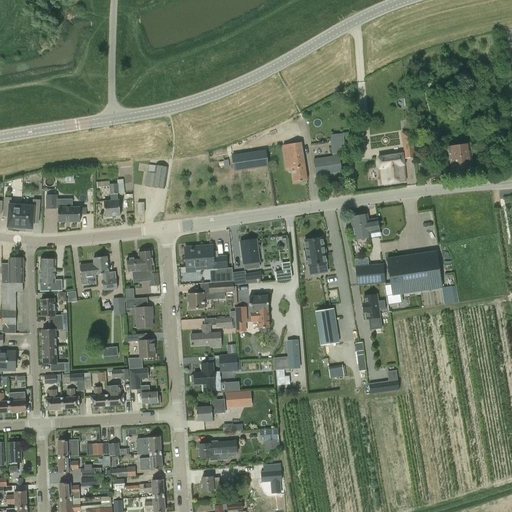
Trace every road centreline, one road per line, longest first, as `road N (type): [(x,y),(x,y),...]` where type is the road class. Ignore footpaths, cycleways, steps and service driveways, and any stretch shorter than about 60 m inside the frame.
road 1 (tertiary): [(0,137),(179,107),(407,0)]
road 2 (residential): [(164,229),(511,182)]
road 3 (residential): [(175,416),(164,229)]
road 4 (residential): [(38,425),(30,241)]
road 5 (residential): [(38,425),(175,416)]
road 6 (residential): [(30,241),(164,229)]
